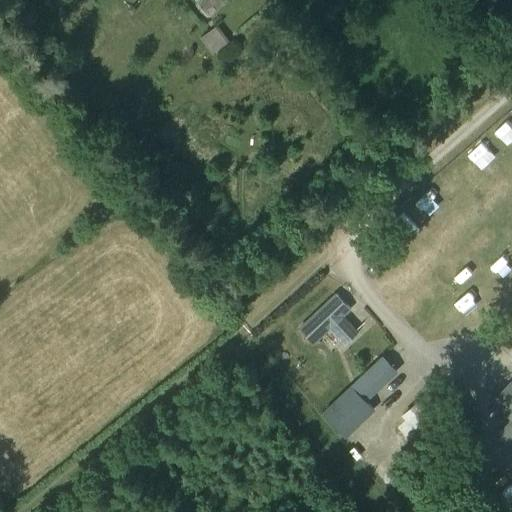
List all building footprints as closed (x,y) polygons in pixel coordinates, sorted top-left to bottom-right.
[(220,47),(229,40),(217,24),(208,31),(220,47)] [(346,319),(344,317),(353,310),(337,293),(298,328),(312,343),(316,339),(329,327),(345,344),(358,332),(356,330),(346,319)] [(373,409),(367,401),(365,400),(395,372),(381,358),(358,379),(323,413),(345,436),(358,423),(373,409)] [(438,382),(403,414),(420,433),(444,411),(435,401),(446,391),(438,382)] [(511,382),(494,400),(511,418),(511,382)] [(451,402),(421,452),(437,462),(467,412),(451,402)] [(477,409),(469,406),(461,427),(467,429),(469,430),(477,409)] [(509,444),(511,440),(511,424),(510,422),(499,434),(509,444)] [(360,457),(353,448),(347,453),(355,462),(360,457)] [(416,462),(392,482),(416,510),(440,491),(416,462)] [(446,511),(436,499),(420,511),(446,511)]
